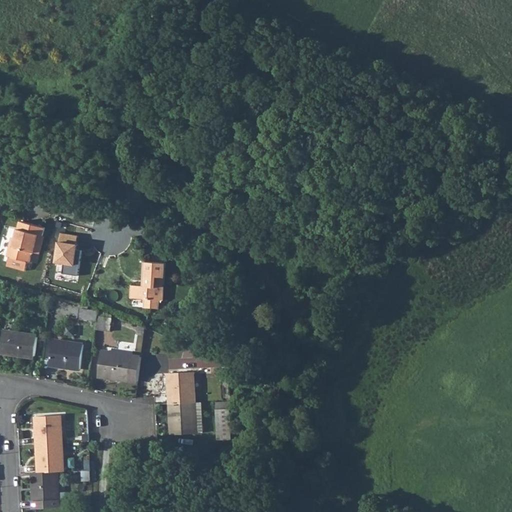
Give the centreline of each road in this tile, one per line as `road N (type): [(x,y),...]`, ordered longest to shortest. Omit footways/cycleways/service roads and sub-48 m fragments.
road 1 (residential): [(6,384),(94,399),(130,423)]
road 2 (residential): [(6,384),(14,511)]
